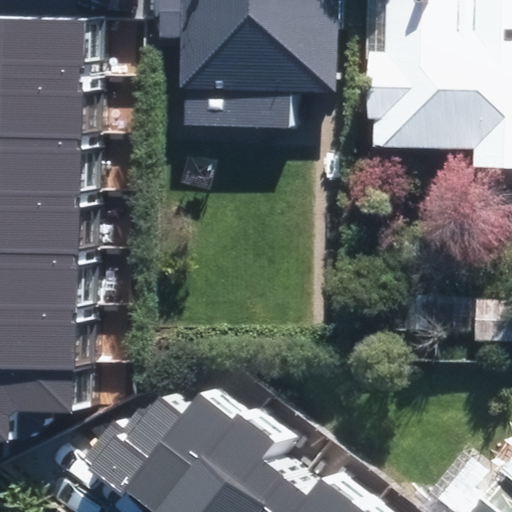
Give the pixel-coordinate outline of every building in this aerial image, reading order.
[(0,0),(0,87),(21,88),(20,145),(118,146),(119,73),(109,73),(110,0),(0,0)] [(336,0),(161,0),(157,126),(188,127),(290,130),(291,93),(334,95),(336,0)] [(511,170),(511,0),(438,0),(437,0),(368,0),(366,122),(373,122),(372,151),(471,153),(470,170),(511,170)] [(31,174),(0,173),(0,345),(27,346),(31,174)] [(511,303),(475,302),(474,344),(511,345),(511,303)] [(302,446),(246,511),(356,511),(366,500),(302,446)] [(511,511),(511,452),(498,471),(502,474),(471,511),(511,511)]
